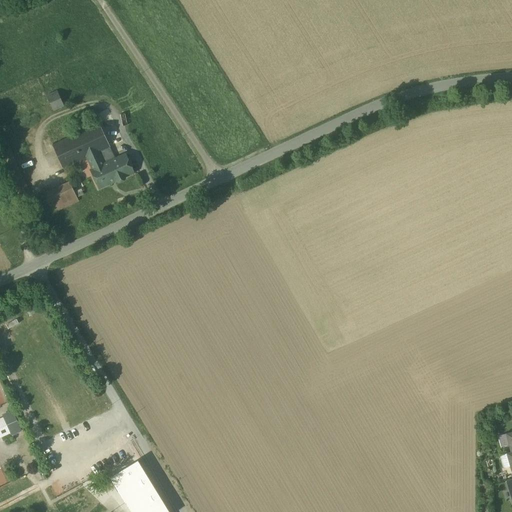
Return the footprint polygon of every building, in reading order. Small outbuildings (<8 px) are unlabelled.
[(57,92),(47,96),(53,111),(64,106),(57,92)] [(69,117),(46,129),(54,147),(78,136),(77,135),(69,117)] [(78,136),(54,147),(63,168),(87,157),(109,147),(110,146),(99,124),(77,135),(78,136)] [(109,147),(87,157),(93,170),(91,171),(99,188),(116,180),(119,182),(123,180),(124,176),(125,176),(122,170),(130,166),(125,156),(115,160),(109,147)] [(29,193),(8,148),(0,152),(0,157),(19,198),(29,193)] [(70,184),(44,196),(52,213),(78,201),(70,184)] [(17,318),(0,324),(0,331),(19,324),(17,318)] [(0,418),(0,437),(0,438),(11,433),(4,416),(0,418)] [(166,511),(135,461),(108,478),(128,511),(166,511)]
